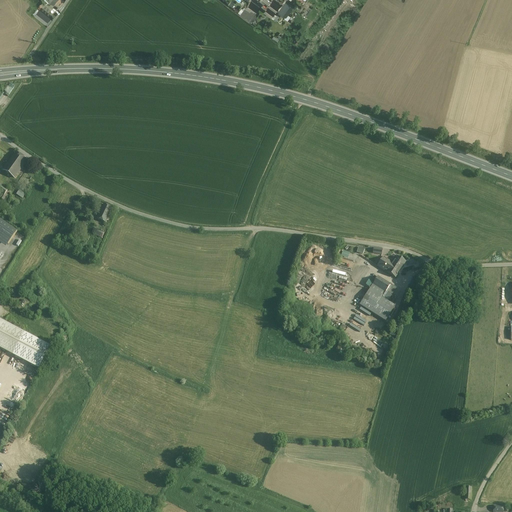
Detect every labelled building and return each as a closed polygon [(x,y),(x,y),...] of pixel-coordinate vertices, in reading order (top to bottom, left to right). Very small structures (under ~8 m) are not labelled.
[(332,0),(319,19),(322,21),(336,0),(332,0)] [(344,0),(336,0),(319,26),(325,30),(345,0),(344,0)] [(251,1),(247,6),(246,5),(245,7),(246,8),(245,8),(249,11),(255,3),(251,1)] [(279,7),(272,1),(268,7),(275,12),(279,7)] [(293,8),(286,2),(279,12),(286,17),(293,8)] [(259,6),(255,3),(249,11),(253,14),(259,6)] [(268,7),(264,12),(271,18),(275,12),(268,7)] [(245,8),(240,16),(244,19),(246,16),(249,11),(245,8)] [(50,18),(40,10),(35,16),(45,24),(50,18)] [(253,14),(249,11),(246,16),(251,21),(253,21),(256,17),(253,14)] [(314,26),(303,43),(313,49),(323,33),(314,26)] [(26,161),(16,153),(3,171),(15,178),(26,161)] [(8,191),(0,185),(0,194),(4,197),(8,191)] [(23,199),(26,194),(20,190),(17,194),(23,199)] [(11,193),(8,191),(4,197),(0,194),(0,198),(4,202),(11,193)] [(112,209),(103,205),(97,219),(105,224),(112,209)] [(0,239),(8,245),(17,233),(0,220),(0,239)] [(104,233),(94,228),(92,233),(101,238),(104,233)] [(405,263),(397,257),(392,265),(386,273),(395,278),(405,263)] [(392,265),(383,259),(377,267),(386,273),(392,265)] [(395,288),(376,277),(359,307),(388,323),(397,306),(388,301),(395,288)] [(359,312),(357,314),(368,322),(370,319),(359,312)] [(51,347),(0,320),(0,348),(39,370),(51,347)]
